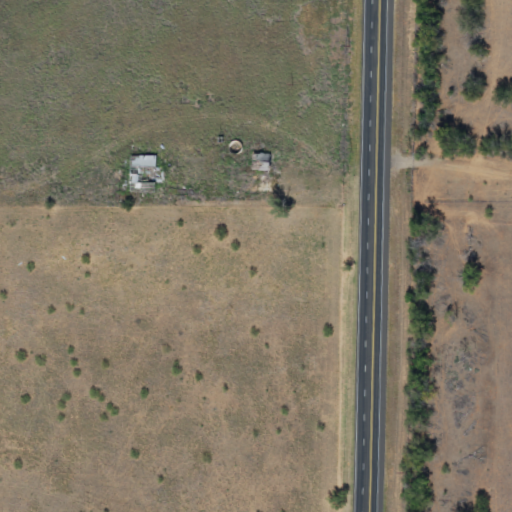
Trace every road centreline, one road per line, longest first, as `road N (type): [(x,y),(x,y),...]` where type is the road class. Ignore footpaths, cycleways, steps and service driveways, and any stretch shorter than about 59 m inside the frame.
road 1 (primary): [(369,511),(383,0)]
road 2 (track): [(382,165),(511,165)]
